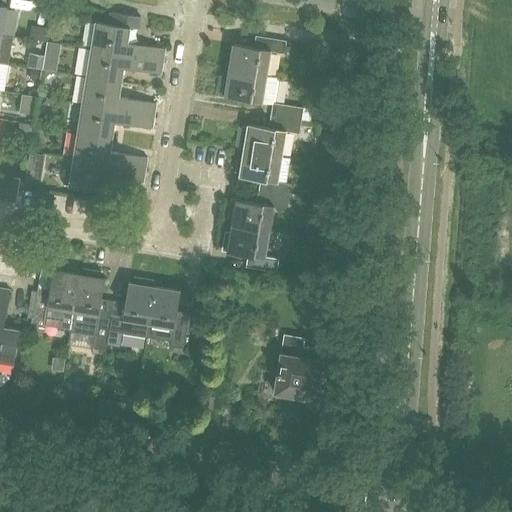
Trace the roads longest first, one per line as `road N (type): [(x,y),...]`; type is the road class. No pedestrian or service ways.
road 1 (tertiary): [(397,496),(435,17)]
road 2 (residential): [(198,0),(159,244),(17,222)]
road 3 (residential): [(372,493),(0,429)]
